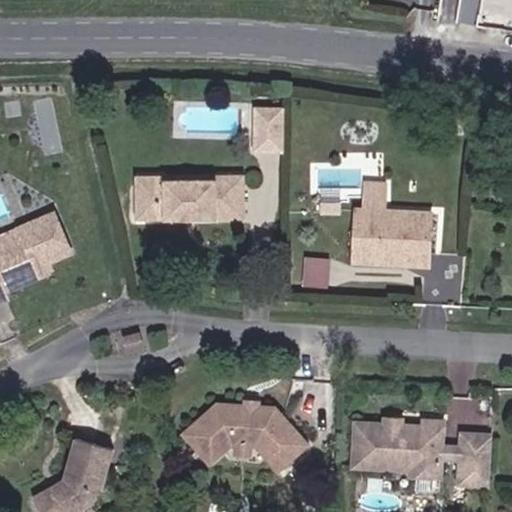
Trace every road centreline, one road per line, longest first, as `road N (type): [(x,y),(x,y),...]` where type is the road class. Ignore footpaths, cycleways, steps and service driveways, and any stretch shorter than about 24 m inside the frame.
road 1 (secondary): [(511,67),(235,40),(0,38)]
road 2 (residential): [(511,349),(219,330)]
road 3 (residential): [(219,330),(126,313),(50,361)]
road 4 (residential): [(50,361),(141,365),(219,330)]
